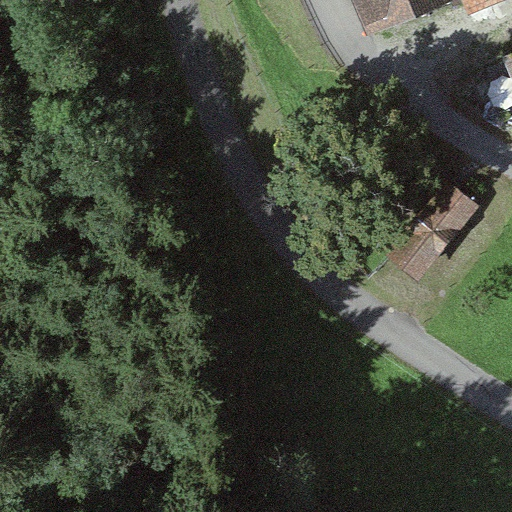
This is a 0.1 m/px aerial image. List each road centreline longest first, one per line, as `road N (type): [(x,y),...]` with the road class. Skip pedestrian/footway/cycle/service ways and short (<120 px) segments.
road 1 (residential): [(179,0),(245,179),(295,252),(377,320),(511,410)]
road 2 (residential): [(511,165),(399,93),(358,56),(327,0)]
